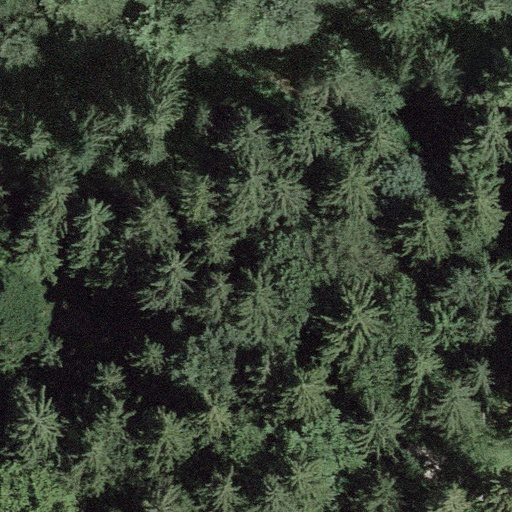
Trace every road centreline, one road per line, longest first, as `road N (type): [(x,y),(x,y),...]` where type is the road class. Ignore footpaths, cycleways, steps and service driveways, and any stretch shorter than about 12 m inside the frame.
road 1 (track): [(511,500),(0,296)]
road 2 (track): [(0,54),(184,23),(442,0)]
